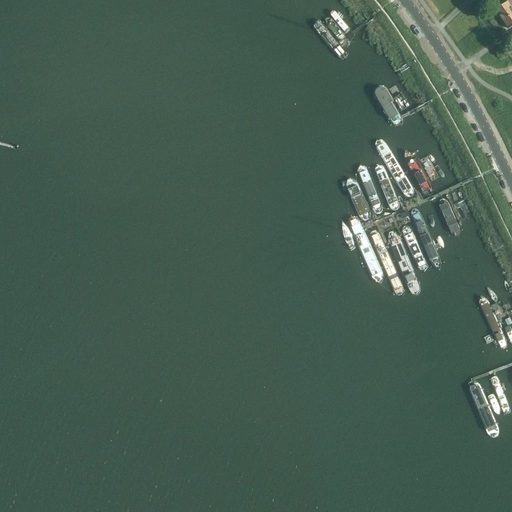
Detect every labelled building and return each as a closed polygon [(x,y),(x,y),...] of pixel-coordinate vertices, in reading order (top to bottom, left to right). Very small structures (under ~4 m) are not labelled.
[(511,27),(511,6),(509,2),(505,4),(496,10),(509,29),(511,27)] [(317,16),(309,15),(308,21),(341,61),(343,61),(344,61),(346,61),(347,60),(348,59),(349,58),(349,57),(349,55),(348,54),(317,16)] [(325,23),(326,23),(343,48),(344,49),(345,49),(345,50),(346,50),(347,51),(348,51),(349,51),(350,51),(351,51),(352,50),(353,49),(353,48),(353,47),(353,46),(353,45),(352,44),(352,43),(332,18),(332,17),(331,17),(330,17),(329,17),(328,17),(328,18),(327,18),(326,19),(326,20),(325,21),(325,22),(325,23)] [(403,119),(402,119),(386,88),(386,87),(385,87),(384,87),(383,87),(382,87),(381,87),(380,88),(379,89),(379,90),(378,90),(378,91),(378,92),(394,124),(395,125),(396,125),(397,126),(398,126),(399,126),(400,125),(401,125),(402,124),(402,123),(403,123),(403,122),(403,121),(403,120),(403,119)] [(409,190),(409,189),(389,144),(388,144),(388,143),(387,143),(386,142),(385,142),(384,142),(383,142),(382,142),(381,143),(380,144),(380,145),(380,146),(380,147),(380,148),(400,192),(401,193),(401,194),(402,195),(402,196),(403,196),(404,197),(405,197),(406,197),(407,197),(408,197),(409,196),(409,195),(409,194),(409,193),(410,192),(409,191),(409,190)] [(406,164),(407,165),(426,196),(427,196),(428,197),(429,197),(430,197),(431,197),(432,196),(433,196),(434,195),(435,194),(436,193),(436,192),(436,191),(436,190),(436,189),(416,159),(415,158),(413,157),(412,156),(410,155),(409,155),(407,154),(406,154),(405,155),(405,156),(405,158),(405,159),(405,160),(405,161),(406,163),(406,164)] [(394,201),(394,200),(381,165),(376,163),(375,167),(386,202),(386,203),(387,203),(387,204),(387,205),(388,205),(389,206),(390,206),(391,206),(392,206),(392,205),(393,205),(394,204),(394,203),(394,202),(394,201)] [(358,170),(359,171),(373,209),(373,210),(373,211),(374,212),(375,213),(375,214),(376,214),(377,215),(378,215),(379,215),(380,215),(381,215),(382,214),(382,213),(383,212),(383,211),(383,210),(384,208),(384,207),(369,170),(369,169),(369,168),(369,167),(368,166),(367,165),(366,165),(365,165),(364,164),(363,164),(362,165),(361,165),(360,166),(359,167),(359,168),(359,169),(358,170)] [(372,216),(372,215),(357,182),(350,179),(348,188),(362,220),(363,220),(363,221),(364,221),(365,222),(366,222),(367,222),(368,222),(369,222),(370,222),(371,221),(372,220),(372,219),(372,218),(373,217),(373,216),(372,216)] [(440,201),(440,202),(453,233),(454,234),(455,235),(456,236),(457,236),(458,237),(459,238),(460,238),(461,237),(461,236),(461,235),(462,233),(462,232),(462,231),(461,230),(448,199),(448,198),(447,197),(446,197),(445,196),(444,196),(443,196),(443,197),(442,197),(441,197),(441,198),(440,199),(440,200),(440,201)] [(412,213),(412,214),(429,260),(430,262),(431,264),(432,265),(434,266),(435,268),(436,269),(438,270),(439,271),(439,269),(440,268),(440,266),(440,264),(440,262),(440,260),(440,259),(422,211),(422,210),(421,209),(420,208),(419,208),(418,208),(417,208),(416,208),(415,208),(414,209),(413,210),(413,211),(412,212),(412,213)] [(350,223),(350,224),(372,275),(373,277),(373,278),(374,279),(375,279),(376,280),(377,281),(378,282),(379,282),(380,282),(382,282),(383,281),(384,280),(384,279),(385,278),(385,277),(385,276),(385,275),(385,274),(384,273),(360,219),(359,218),(358,217),(357,217),(356,216),(355,216),(354,217),(353,217),(352,217),(352,218),(351,218),(351,219),(350,220),(350,221),(350,222),(350,223)] [(402,230),(402,231),(417,267),(417,268),(418,268),(419,269),(420,270),(421,270),(422,270),(423,270),(424,269),(425,268),(426,267),(426,266),(426,265),(426,264),(412,228),(412,227),(411,226),(410,225),(409,225),(408,225),(407,225),(406,225),(405,226),(404,226),(404,227),(403,227),(403,228),(402,229),(402,230)] [(372,237),(372,238),(396,295),(397,296),(398,297),(399,297),(400,297),(401,297),(402,297),(403,297),(404,296),(404,295),(405,295),(405,294),(405,293),(405,292),(405,291),(380,233),(380,232),(379,232),(379,231),(378,231),(377,231),(376,230),(375,231),(374,231),(373,231),(373,232),(372,233),(371,234),(371,235),(371,236),(372,236),(372,237)] [(389,243),(410,294),(411,295),(413,296),(415,296),(417,296),(418,295),(420,294),(420,292),(421,290),(399,237),(397,234),(394,231),(393,231),(392,231),(391,231),(390,232),(389,235),(389,239),(389,243)] [(481,306),(500,347),(500,348),(501,349),(502,350),(503,350),(504,350),(505,350),(506,350),(507,349),(508,348),(509,347),(509,346),(509,345),(509,344),(508,344),(508,343),(490,302),(489,301),(488,300),(487,299),(485,299),(484,298),(482,298),(482,299),(481,300),(481,302),(481,303),(481,304),(481,306)] [(494,381),(509,426),(509,427),(510,428),(510,429),(511,430),(511,397),(505,378),(505,377),(505,376),(504,375),(503,374),(502,373),(501,373),(500,373),(499,373),(498,373),(497,373),(496,374),(495,374),(495,375),(494,376),(494,377),(493,378),(493,379),(494,380),(494,381)] [(473,390),(488,435),(488,436),(489,436),(489,437),(490,438),(490,439),(491,439),(492,440),(493,440),(494,440),(495,440),(496,440),(497,439),(498,439),(498,438),(499,437),(500,436),(500,435),(500,434),(500,433),(500,432),(499,431),(484,386),(484,385),(483,384),(482,383),(482,382),(481,382),(480,382),(479,381),(478,381),(477,381),(476,381),(476,382),(475,382),(474,383),(473,384),(472,385),(472,386),(472,387),(472,388),(472,389),(473,390)]
